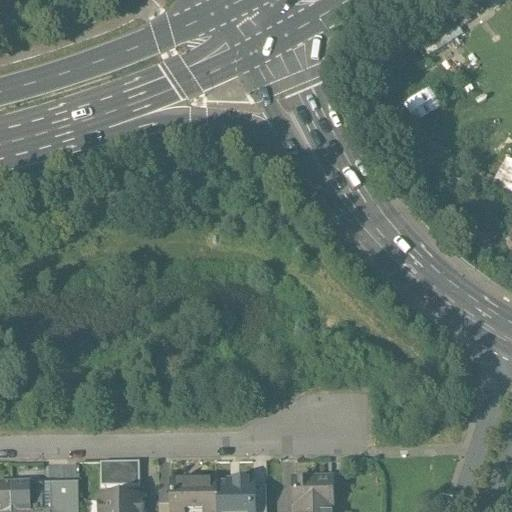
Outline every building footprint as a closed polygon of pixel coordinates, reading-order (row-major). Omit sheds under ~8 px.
[(443,106),(431,87),(404,104),(416,123),(443,106)] [(511,164),(505,161),(485,200),(478,213),(488,219),(481,233),(505,246),(511,248),(511,164)] [(129,465),(130,488),(144,488),(143,464),(129,465)] [(101,465),(102,489),(116,489),(115,465),(101,465)] [(115,465),(116,489),(130,488),(129,465),(115,465)] [(286,491),(296,490),(295,473),(285,473),(286,491)] [(80,511),(80,479),(52,479),(52,511),(80,511)] [(316,511),(316,483),(296,483),(296,511),(316,511)] [(336,511),(336,483),(316,483),(316,511),(336,511)] [(256,511),(256,484),(239,485),(229,485),(229,490),(218,490),(218,511),(256,511)] [(172,487),(173,508),(172,511),(218,511),(218,490),(218,485),(172,487)] [(0,486),(0,511),(14,511),(14,486),(0,486)] [(44,511),(45,486),(14,486),(14,511),(44,511)] [(99,499),(99,511),(146,511),(147,499),(99,499)]
